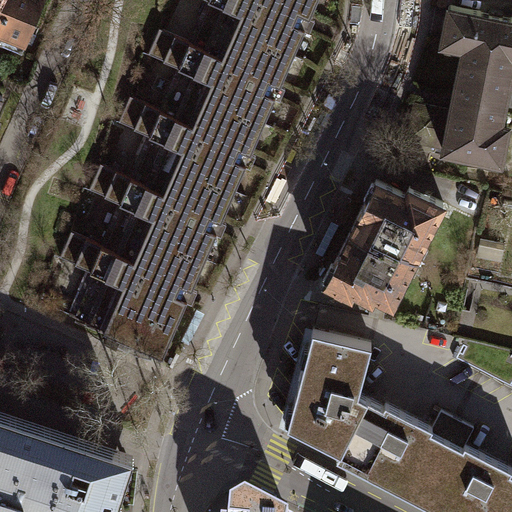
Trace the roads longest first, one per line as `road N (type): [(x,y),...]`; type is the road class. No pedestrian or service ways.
road 1 (tertiary): [(382,0),(354,101),(198,428)]
road 2 (residential): [(0,176),(76,0)]
road 3 (residential): [(198,428),(365,511)]
